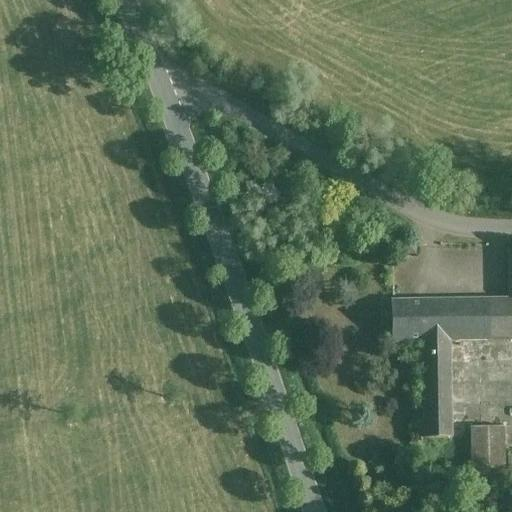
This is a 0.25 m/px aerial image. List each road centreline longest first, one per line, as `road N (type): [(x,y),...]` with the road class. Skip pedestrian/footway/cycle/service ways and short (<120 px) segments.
road 1 (tertiary): [(162,89),(316,511)]
road 2 (unclassified): [(162,89),(215,94),(376,190),(462,227),(511,230)]
